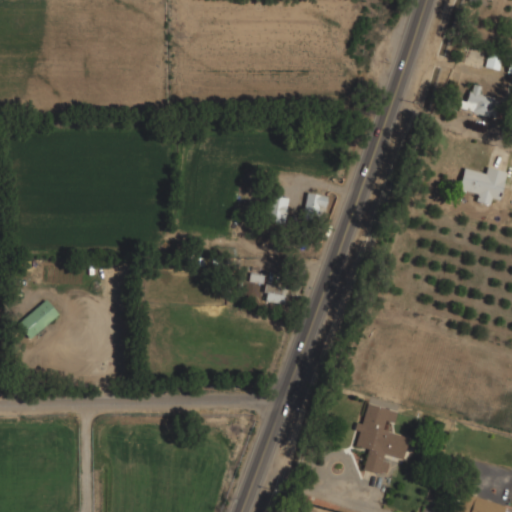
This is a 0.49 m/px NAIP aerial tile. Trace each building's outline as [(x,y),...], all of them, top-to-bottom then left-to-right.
[(478,95),(480,86),(470,84),(467,101),(460,100),(458,110),(495,116),(498,98),(478,95)] [(458,189),(476,193),(475,201),(489,204),(490,197),(498,199),(505,172),(486,167),(484,173),(463,168),(458,189)] [(326,195),(305,191),(301,214),(321,218),(326,195)] [(285,220),(283,195),(264,196),(265,222),(285,220)] [(262,301),(283,302),(284,284),(263,283),(262,301)] [(57,314),(44,299),(15,323),(28,338),(57,314)] [(402,459),(407,435),(382,429),(385,420),(394,422),(397,410),(366,403),(361,423),(355,421),(353,429),(358,431),(355,445),(367,448),(362,469),(378,473),(383,454),(402,459)]
